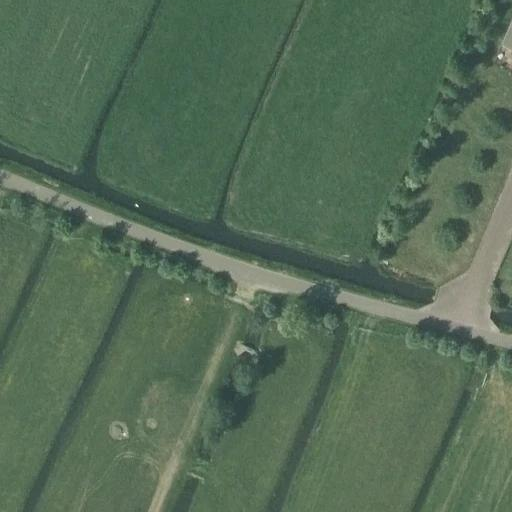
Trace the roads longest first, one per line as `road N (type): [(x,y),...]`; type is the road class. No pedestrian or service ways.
road 1 (unclassified): [(0,173),(253,275),(511,344)]
road 2 (track): [(253,275),(156,511)]
